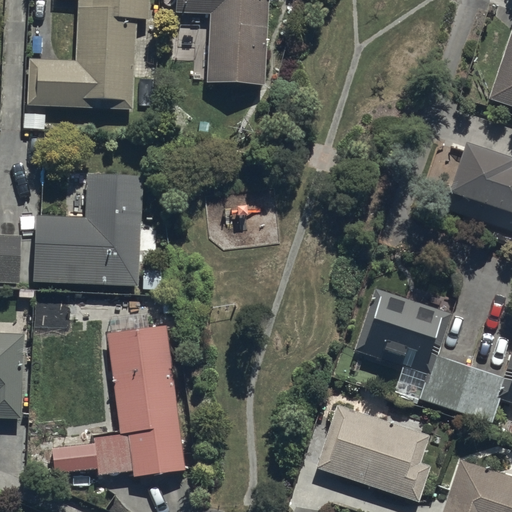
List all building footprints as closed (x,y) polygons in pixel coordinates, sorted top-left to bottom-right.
[(75,0),(73,59),(28,57),(26,104),(131,109),(135,18),(149,18),(149,0),(75,0)] [(206,80),(262,82),(265,0),(175,0),(175,12),(208,13),(206,80)] [(511,27),(509,27),(486,97),(511,105),(511,27)] [(459,213),(511,230),(511,165),(506,164),(509,156),(460,140),(444,189),(465,196),(459,213)] [(168,269),(138,269),(140,174),(84,172),(83,214),(35,212),(33,282),(132,285),(132,287),(168,288),(168,269)] [(20,233),(0,232),(0,286),(19,287),(20,233)] [(353,346),(426,371),(417,398),(487,422),(496,397),(511,402),(511,344),(501,377),(434,354),(449,313),(373,287),(353,346)] [(167,323),(103,332),(117,427),(90,431),(91,440),(51,445),(56,476),(96,470),(97,475),(134,470),(135,476),(188,469),(167,323)] [(23,333),(0,331),(0,417),(19,418),(23,333)] [(426,434),(334,404),(314,467),(416,500),(428,464),(417,461),(426,434)] [(511,511),(511,474),(457,458),(439,511),(511,511)]
